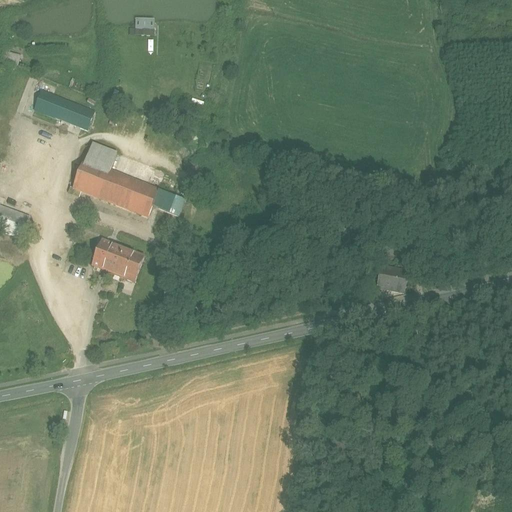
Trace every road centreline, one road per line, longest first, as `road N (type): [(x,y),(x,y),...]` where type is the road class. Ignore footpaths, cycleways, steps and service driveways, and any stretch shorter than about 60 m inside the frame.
road 1 (tertiary): [(79,383),(511,286)]
road 2 (unclassified): [(61,511),(79,383)]
